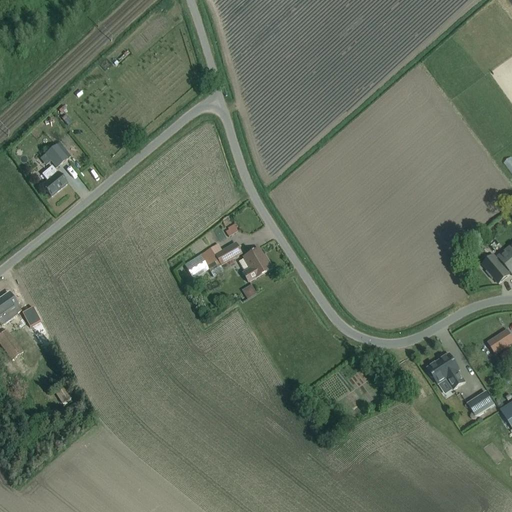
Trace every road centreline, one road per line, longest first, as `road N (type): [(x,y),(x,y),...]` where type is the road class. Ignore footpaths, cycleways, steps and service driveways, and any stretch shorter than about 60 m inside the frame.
road 1 (unclassified): [(511,300),(389,346),(355,336),(330,316),(292,257),(237,163),(217,102)]
road 2 (unclassified): [(0,275),(217,102)]
road 3 (unknown): [(136,0),(0,124)]
